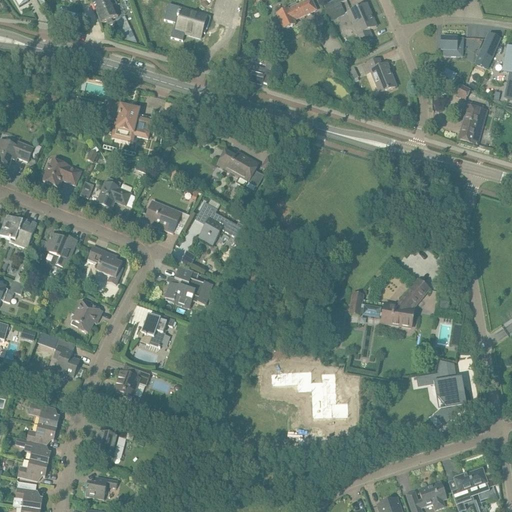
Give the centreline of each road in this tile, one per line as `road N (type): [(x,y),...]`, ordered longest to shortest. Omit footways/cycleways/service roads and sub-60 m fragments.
road 1 (tertiary): [(370,142),(0,38)]
road 2 (residential): [(498,436),(463,216),(477,170)]
road 3 (residential): [(56,511),(80,408),(142,282),(144,262)]
road 4 (residential): [(314,511),(329,493),(498,436)]
road 5 (residential): [(0,191),(137,249),(144,262)]
road 6 (residential): [(414,154),(424,114),(397,32)]
